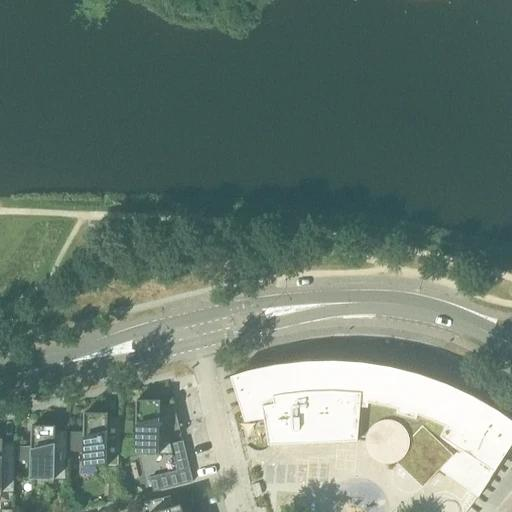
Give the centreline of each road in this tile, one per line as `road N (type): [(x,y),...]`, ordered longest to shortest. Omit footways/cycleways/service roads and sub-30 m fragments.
road 1 (residential): [(194,324),(323,305),(405,304),(511,342)]
road 2 (residential): [(0,373),(194,324)]
road 3 (residential): [(242,511),(194,324)]
